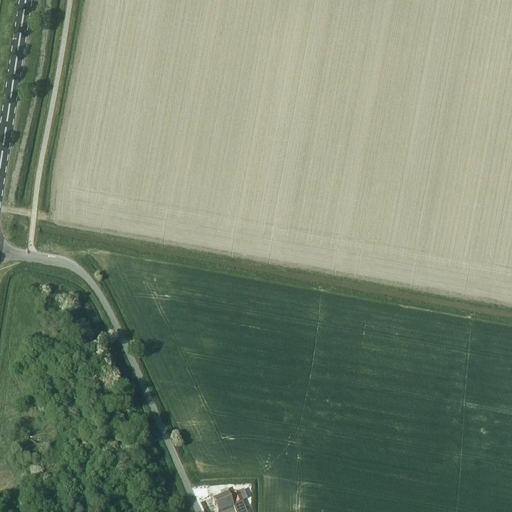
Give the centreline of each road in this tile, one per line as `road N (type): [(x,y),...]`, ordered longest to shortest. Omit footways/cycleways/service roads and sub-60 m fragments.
road 1 (unclassified): [(198,511),(88,279),(64,262),(0,252)]
road 2 (primary): [(0,162),(24,0)]
